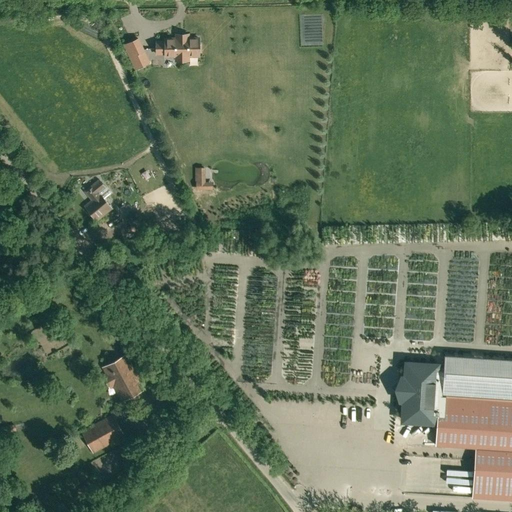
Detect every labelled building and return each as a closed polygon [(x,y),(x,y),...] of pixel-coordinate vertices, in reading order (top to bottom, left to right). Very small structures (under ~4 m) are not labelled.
[(188,36),(176,36),(176,38),(165,38),(165,41),(156,41),(156,54),(166,54),(166,56),(176,56),(176,60),(188,60),(188,56),(199,56),(199,52),(200,52),(200,45),(198,45),(198,38),(188,38),(188,36)] [(195,189),(204,189),(204,182),(204,168),(195,168),(195,189)] [(99,192),(105,187),(99,179),(92,186),(93,187),(86,193),(92,200),(85,206),(97,220),(112,208),(104,198),(99,192)] [(153,212),(141,213),(142,221),(130,222),(131,233),(155,230),(153,212)] [(157,233),(172,232),(171,221),(156,223),(156,226),(157,233)] [(103,367),(107,374),(104,376),(110,387),(113,385),(121,400),(140,390),(132,375),(136,373),(126,354),(103,367)] [(436,445),(476,447),(473,497),(511,499),(511,399),(440,394),(440,391),(410,389),(409,399),(406,399),(406,401),(406,406),(409,407),(408,414),(438,416),(436,445)] [(82,431),(93,452),(125,435),(113,414),(82,431)] [(15,424),(0,428),(2,433),(16,430),(15,424)]
